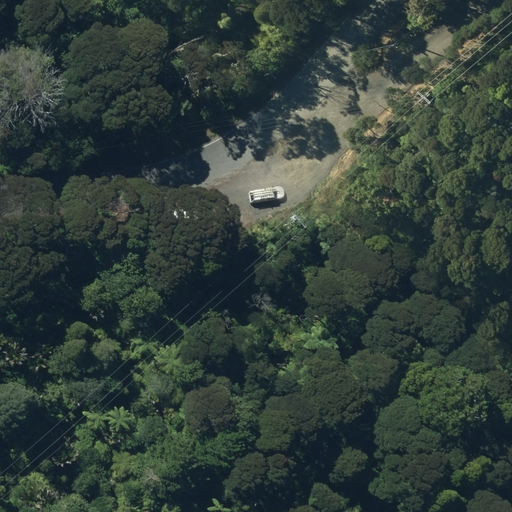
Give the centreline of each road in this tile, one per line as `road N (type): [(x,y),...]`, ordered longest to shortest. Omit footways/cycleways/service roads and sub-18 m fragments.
road 1 (unclassified): [(0,202),(181,176),(254,136),(307,88)]
road 2 (residential): [(486,0),(430,51),(387,76),(307,88)]
